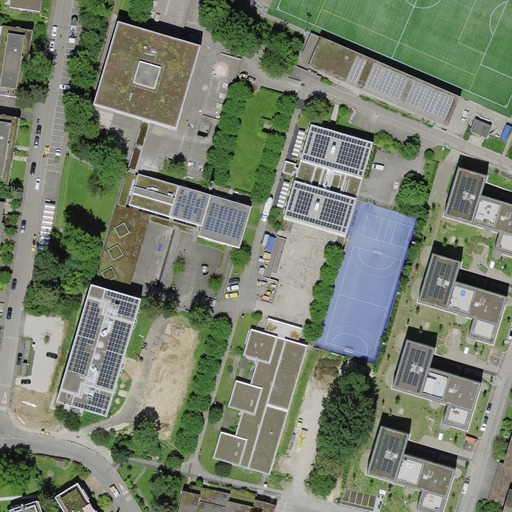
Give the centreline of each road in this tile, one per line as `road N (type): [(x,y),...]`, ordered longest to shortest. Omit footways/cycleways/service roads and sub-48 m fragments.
road 1 (residential): [(232,314),(307,86),(511,163)]
road 2 (residential): [(66,0),(0,402)]
road 3 (residential): [(132,511),(94,458),(0,434)]
road 4 (residential): [(469,511),(511,365)]
